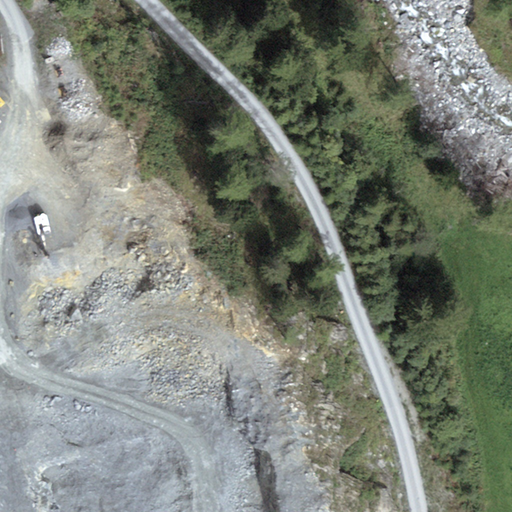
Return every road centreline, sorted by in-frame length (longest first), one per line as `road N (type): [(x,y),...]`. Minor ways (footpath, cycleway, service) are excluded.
road 1 (track): [(417,511),(374,350),(311,198),(271,131),(145,0)]
road 2 (track): [(2,0),(28,84),(0,222)]
road 3 (track): [(0,366),(65,511)]
